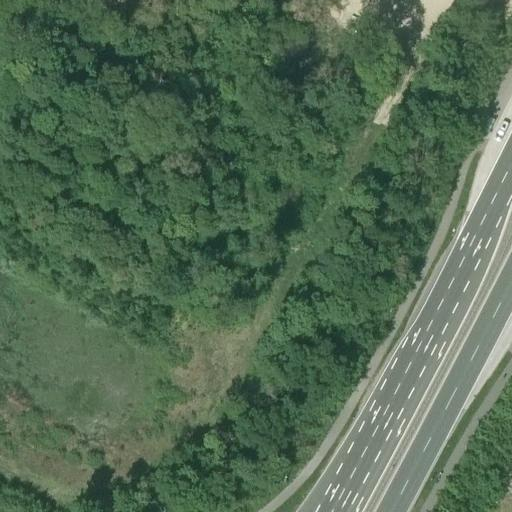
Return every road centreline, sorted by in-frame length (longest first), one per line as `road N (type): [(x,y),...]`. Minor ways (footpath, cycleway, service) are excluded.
road 1 (primary): [(511,166),(330,511)]
road 2 (primary): [(392,511),(511,281)]
